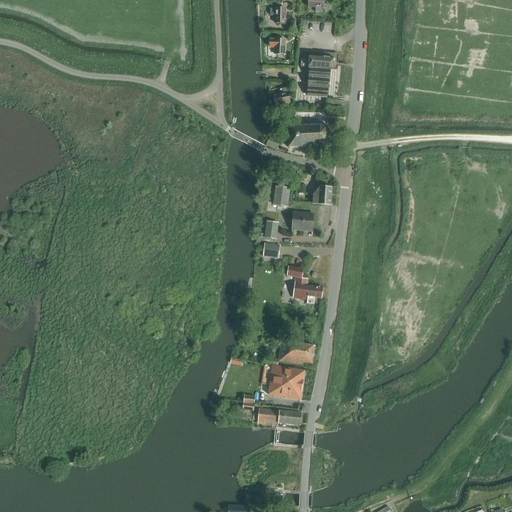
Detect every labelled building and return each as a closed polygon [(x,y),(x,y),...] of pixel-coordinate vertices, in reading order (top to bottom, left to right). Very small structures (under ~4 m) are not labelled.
[(323,8),(323,0),(308,0),(308,7),(316,8),(315,13),(322,13),(322,8),(323,8)] [(275,23),(285,23),(285,9),(275,9),(270,9),(270,16),(275,16),(275,23)] [(275,55),(285,55),(285,40),(275,40),(270,40),(270,47),(275,47),(275,55)] [(309,68),(309,77),(307,96),(327,98),(328,88),(329,88),(330,70),(332,70),(333,58),(310,56),(309,68)] [(290,103),(288,93),(287,93),(286,88),(280,89),(281,94),(274,96),(275,106),(290,103)] [(327,145),(331,139),(331,133),(326,127),(320,126),(288,127),(289,149),(321,147),(327,145)] [(268,141),(266,146),(277,151),(279,145),(268,141)] [(314,205),(331,206),(332,189),(320,188),(314,196),(314,205)] [(289,191),(275,190),(273,208),(287,209),(289,191)] [(314,214),(293,213),(292,231),(313,232),(314,214)] [(277,240),(279,224),(267,222),(265,239),(277,240)] [(279,259),(280,246),(265,244),(263,256),(279,259)] [(296,278),(293,299),(308,300),(307,304),(314,305),(315,298),(321,298),(323,288),(307,286),(308,282),(302,281),(303,270),(289,267),(287,277),(296,278)] [(264,365),(265,365),(278,367),(278,362),(303,366),(304,362),(313,363),(315,347),(282,342),(279,360),(265,358),(264,365)] [(232,359),(231,360),(230,364),(242,367),(243,362),(232,359)] [(269,386),(268,395),(301,400),(305,371),(278,367),(265,365),(262,385),(269,386)] [(244,403),(254,405),(255,397),(245,396),(244,403)] [(254,405),(244,403),(243,411),(254,412),(254,405)] [(258,422),(258,424),(266,425),(266,423),(278,424),(300,426),(302,413),(279,411),(259,410),(258,422)]
